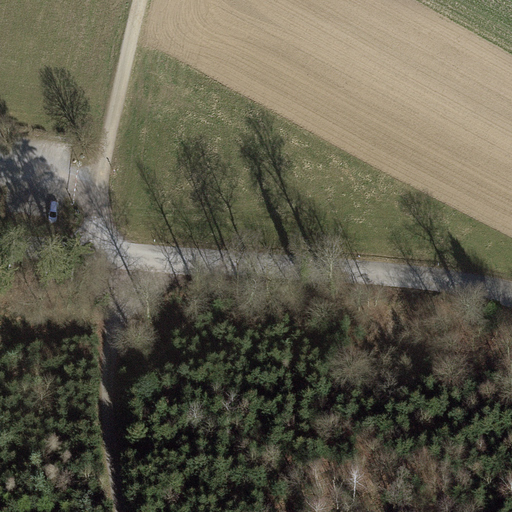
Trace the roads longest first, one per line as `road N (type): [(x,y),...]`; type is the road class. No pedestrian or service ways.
road 1 (unclassified): [(0,242),(380,273),(511,296)]
road 2 (track): [(123,511),(107,392),(122,253)]
road 3 (track): [(101,186),(141,0)]
